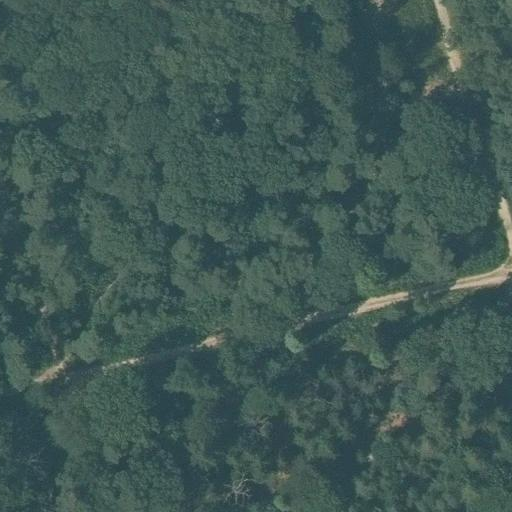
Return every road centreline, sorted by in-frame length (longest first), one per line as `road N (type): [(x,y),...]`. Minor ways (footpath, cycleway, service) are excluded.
road 1 (track): [(60,380),(511,269)]
road 2 (track): [(438,0),(511,240)]
road 3 (track): [(103,511),(60,380)]
